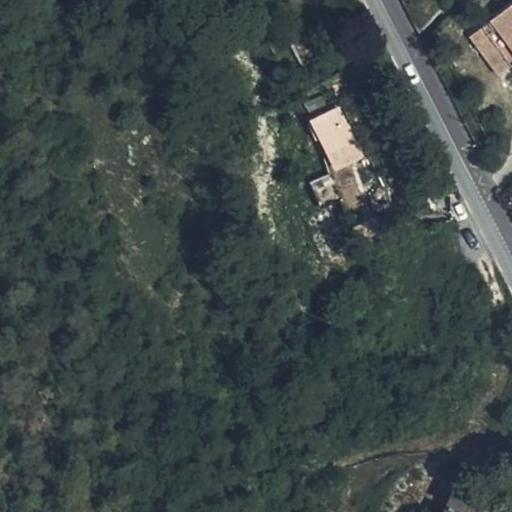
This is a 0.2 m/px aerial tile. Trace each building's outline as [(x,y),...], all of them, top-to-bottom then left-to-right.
[(511,15),(477,41),(507,81),(511,77),(511,15)] [(363,145),(348,114),(321,126),(335,157),(363,145)] [(335,183),(349,210),(367,201),(353,173),(335,183)] [(397,426),(348,419),(347,430),(396,436),(397,426)] [(493,511),(467,500),(460,511),(493,511)]
